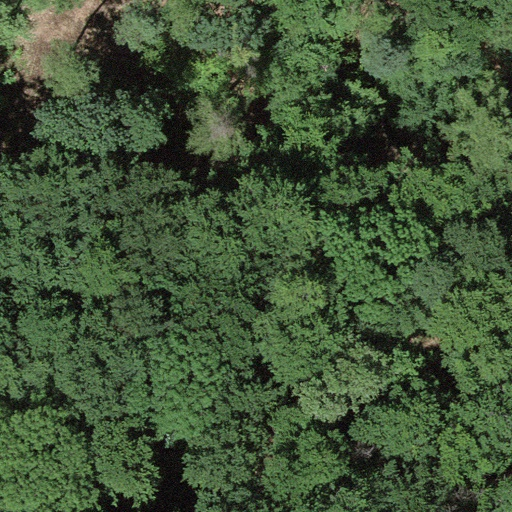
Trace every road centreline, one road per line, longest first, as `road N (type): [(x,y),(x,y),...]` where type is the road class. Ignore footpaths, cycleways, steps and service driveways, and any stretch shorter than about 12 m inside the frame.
road 1 (track): [(511,173),(146,173),(0,159)]
road 2 (track): [(511,300),(468,316),(351,396),(256,511)]
